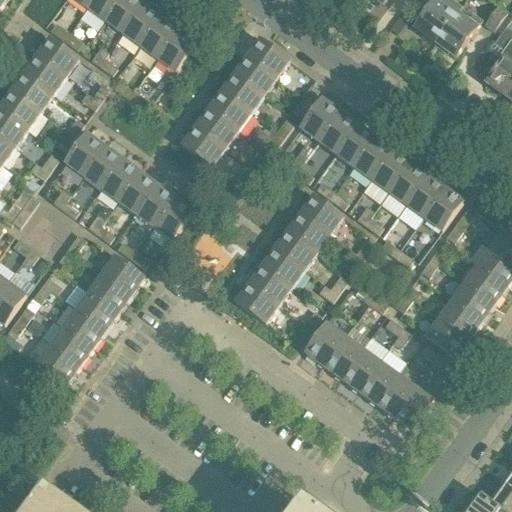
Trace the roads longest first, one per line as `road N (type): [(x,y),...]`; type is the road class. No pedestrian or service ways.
road 1 (residential): [(333,495),(371,436),(184,305),(144,360)]
road 2 (residential): [(511,180),(253,0)]
road 3 (residential): [(144,360),(72,466),(136,511)]
road 4 (residential): [(291,465),(144,360)]
road 5 (residential): [(416,511),(511,382)]
